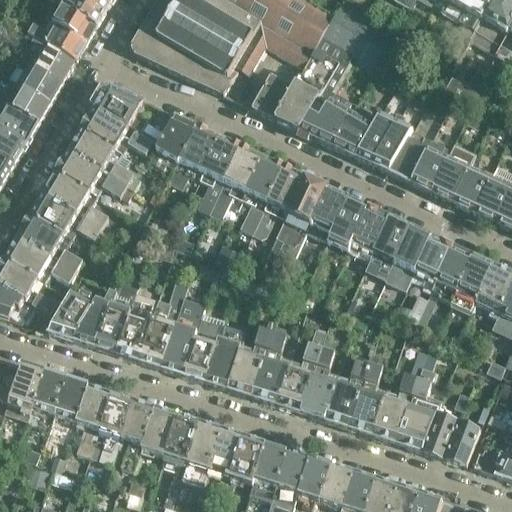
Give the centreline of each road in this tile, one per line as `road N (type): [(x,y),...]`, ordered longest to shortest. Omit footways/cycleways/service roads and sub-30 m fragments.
road 1 (residential): [(0,339),(511,509)]
road 2 (residential): [(511,256),(106,66)]
road 3 (residential): [(106,66),(0,244)]
